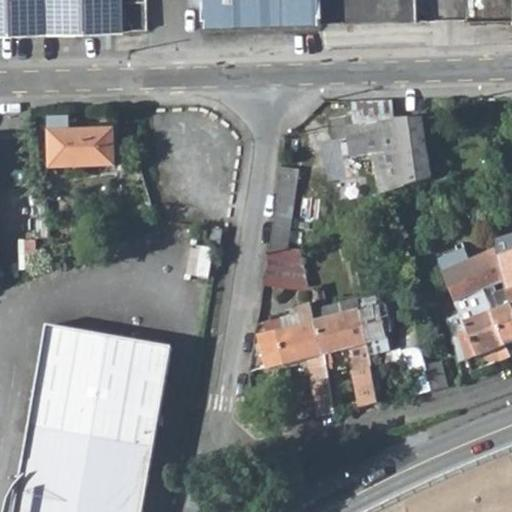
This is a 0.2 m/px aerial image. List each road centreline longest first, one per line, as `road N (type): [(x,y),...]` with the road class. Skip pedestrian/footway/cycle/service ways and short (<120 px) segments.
road 1 (residential): [(275,73),(216,431)]
road 2 (residential): [(216,431),(265,445),(511,383)]
road 3 (residential): [(0,81),(275,73)]
road 4 (unknown): [(0,414),(30,310),(49,289),(78,281),(179,292)]
road 5 (residential): [(275,73),(511,68)]
road 6 (tertiary): [(350,511),(511,437)]
